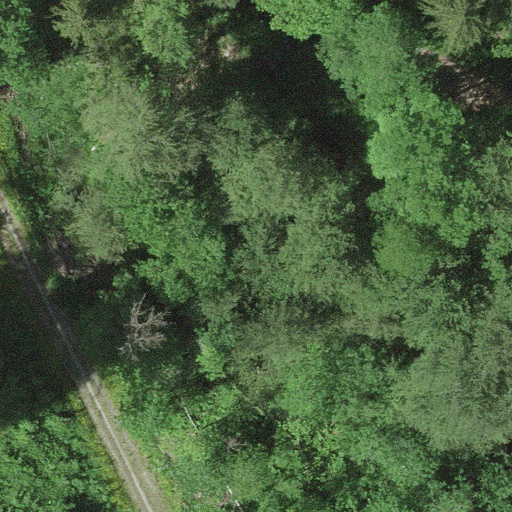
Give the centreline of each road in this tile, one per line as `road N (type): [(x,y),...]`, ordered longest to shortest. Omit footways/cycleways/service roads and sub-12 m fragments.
road 1 (track): [(0,215),(154,511)]
road 2 (track): [(282,0),(511,108)]
